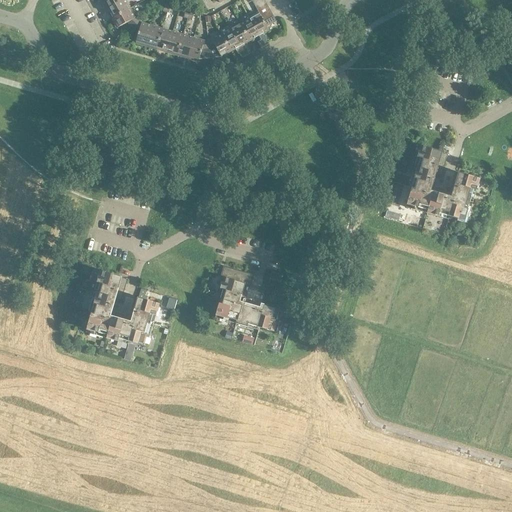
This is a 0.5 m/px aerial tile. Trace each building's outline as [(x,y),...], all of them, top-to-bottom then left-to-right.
[(100,0),(106,10),(123,0),(100,0)] [(130,9),(125,0),(123,0),(106,10),(111,19),(130,9)] [(268,6),(265,1),(255,6),(258,11),(268,6)] [(271,11),(268,6),(258,11),(259,14),(260,14),(261,16),(271,11)] [(135,18),(130,9),(111,19),(117,28),(127,23),(133,27),(138,21),(135,18)] [(274,16),(271,11),(261,16),(264,22),(274,16)] [(260,14),(259,14),(251,19),(250,17),(249,17),(259,36),(261,40),(265,46),(269,44),(263,34),(269,31),(267,27),(264,22),(261,16),(260,14)] [(276,21),(274,16),(264,22),(267,27),(277,22),(276,21)] [(259,36),(249,17),(247,18),(248,20),(240,25),(250,41),(259,36)] [(141,23),(138,21),(133,27),(139,32),(135,44),(146,47),(152,26),(141,23)] [(250,41),(240,25),(233,29),(231,27),(230,28),(240,47),(250,41)] [(162,29),(152,26),(146,47),(156,50),(162,29)] [(240,47),(230,28),(228,29),(229,31),(221,35),(231,52),(240,47)] [(173,32),(162,29),(156,50),(167,53),(173,32)] [(183,35),(173,32),(167,53),(177,56),(183,35)] [(194,38),(183,35),(177,56),(188,59),(194,38)] [(231,52),(221,35),(212,40),(208,41),(210,59),(210,58),(211,58),(220,57),(221,57),(221,58),(221,57),(231,52)] [(204,41),(194,38),(188,59),(198,62),(199,60),(210,59),(208,41),(204,41)] [(408,166),(414,168),(411,178),(414,179),(406,208),(448,220),(449,217),(467,222),(479,179),(458,173),(454,184),(451,197),(443,195),(444,191),(434,188),(433,192),(429,191),(434,174),(441,176),(448,154),(415,144),(408,166)] [(220,278),(223,279),(244,285),(250,287),(254,275),(224,266),(220,278)] [(88,292),(94,293),(91,304),(94,304),(85,333),(128,345),(129,342),(147,347),(159,305),(137,298),(134,310),(131,322),(123,320),(124,316),(114,314),(113,317),(111,317),(116,299),(121,301),(127,280),(94,270),(88,292)] [(282,275),(271,272),(269,279),(280,282),(282,275)] [(244,285),(223,279),(217,300),(220,301),(215,318),(257,330),(258,327),(276,332),(279,321),(277,320),(279,310),(264,305),(261,304),(260,308),(249,305),(250,301),(244,299),(243,303),(239,302),(244,285)] [(169,299),(166,308),(174,310),(177,301),(169,299)]
